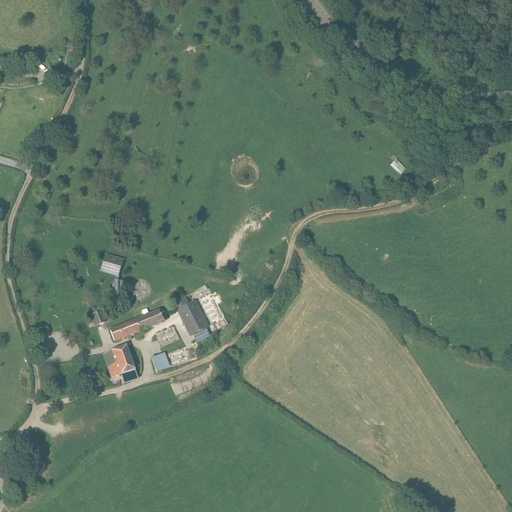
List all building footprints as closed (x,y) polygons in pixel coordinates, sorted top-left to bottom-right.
[(55,158),(50,156),(46,165),(51,168),(55,158)] [(400,177),(406,171),(405,169),(396,159),(389,166),(400,177)] [(408,185),(415,182),(412,177),(406,181),(408,185)] [(118,204),(117,212),(136,214),(137,206),(118,204)] [(124,261),(105,255),(100,272),(118,278),(124,261)] [(109,298),(117,300),(121,283),(117,282),(115,282),(113,282),(109,298)] [(173,302),(178,310),(187,306),(183,297),(173,302)] [(195,302),(187,306),(178,310),(177,311),(191,337),(208,328),(195,302)] [(164,322),(160,310),(137,319),(142,331),(142,332),(150,329),(164,322)] [(94,327),(107,323),(102,311),(90,315),(94,327)] [(137,319),(109,330),(114,342),(142,332),(142,331),(137,319)] [(103,355),(112,378),(133,370),(125,348),(103,355)] [(165,354),(152,359),(157,373),(170,368),(165,354)]
